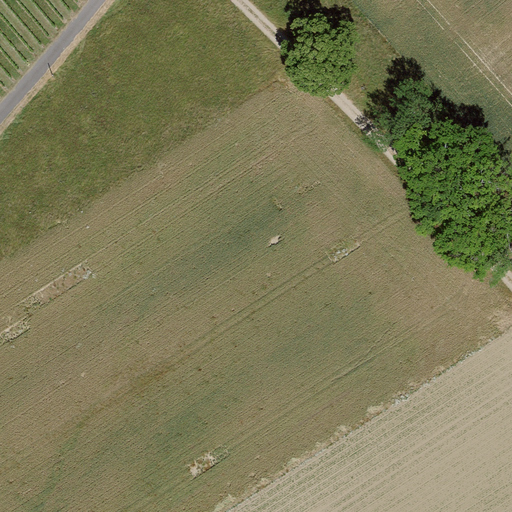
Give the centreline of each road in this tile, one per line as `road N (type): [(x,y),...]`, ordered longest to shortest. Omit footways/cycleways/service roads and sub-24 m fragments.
road 1 (track): [(239,0),(511,280)]
road 2 (track): [(0,123),(99,0)]
